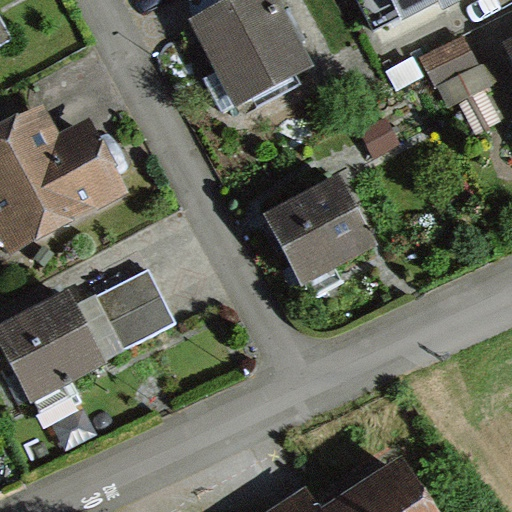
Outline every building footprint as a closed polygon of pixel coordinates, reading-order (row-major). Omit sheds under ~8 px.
[(274,0),(244,0),(193,27),(237,111),(312,71),(274,0)] [(472,0),(359,0),(376,32),(400,19),(403,25),(440,6),(444,15),(472,0)] [(0,20),(0,50),(12,44),(0,20)] [(477,66),(462,39),(419,63),(433,89),(477,66)] [(511,72),(511,46),(501,52),(511,72)] [(0,135),(0,236),(13,260),(128,198),(89,126),(62,140),(46,111),(0,135)] [(400,148),(386,120),(360,133),(375,161),(400,148)] [(378,254),(341,183),(263,223),(299,294),(378,254)] [(125,353),(176,326),(149,275),(98,302),(125,353)] [(106,371),(67,297),(0,333),(0,352),(31,411),(106,371)] [(434,511),(403,464),(330,511),(319,511),(307,493),(277,511),(434,511)]
